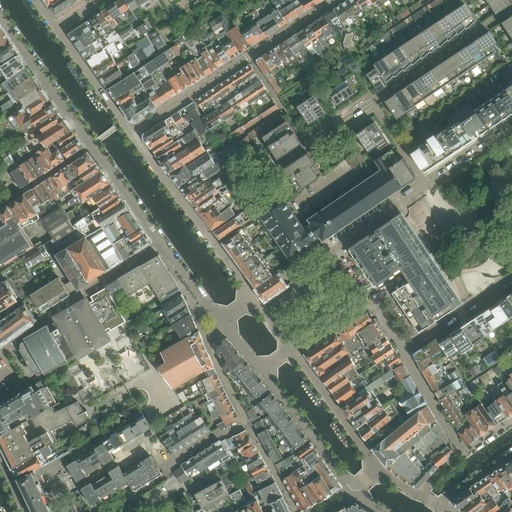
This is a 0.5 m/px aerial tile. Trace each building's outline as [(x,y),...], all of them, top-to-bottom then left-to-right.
[(74,0),(55,0),(48,5),(55,15),(66,8),(76,2),(74,0)] [(124,0),(119,0),(115,3),(121,13),(124,11),(128,17),(134,14),(132,11),(124,0)] [(124,0),(132,11),(147,0),(124,0)] [(262,0),(257,3),(260,8),(265,5),(264,3),(262,0)] [(281,0),(280,0),(278,2),(283,9),(280,11),(287,23),(294,19),(281,0)] [(290,0),(281,0),(294,19),(301,15),(292,3),(290,0)] [(300,0),(296,0),(292,3),(301,15),(307,10),(301,1),(300,0)] [(318,4),(315,0),(302,0),(301,1),(307,10),(318,4)] [(366,15),(367,15),(356,0),(348,0),(347,1),(360,19),(365,16),(368,21),(369,20),(366,15)] [(369,0),(356,0),(367,15),(375,9),(375,8),(372,5),(372,4),(369,0)] [(511,3),(511,2),(510,0),(496,0),(490,5),(496,14),(511,3)] [(271,7),(272,6),(268,1),(264,3),(265,5),(271,13),(280,28),(287,23),(280,11),(276,6),(272,9),(271,7)] [(347,1),(341,5),(349,18),(352,16),(356,22),(360,19),(347,1)] [(115,3),(107,9),(113,19),(119,15),(123,20),(124,20),(125,20),(125,19),(128,17),(124,11),(121,13),(115,3)] [(466,27),(465,28),(467,29),(476,21),(472,15),(464,4),(455,10),(466,27)] [(341,5),(334,9),(347,28),(349,26),(349,27),(350,26),(346,20),(349,18),(341,5)] [(258,8),(251,13),(254,18),(261,28),(267,36),(273,32),(264,18),(258,8)] [(107,9),(102,12),(113,28),(123,20),(124,20),(123,20),(119,15),(113,19),(107,9)] [(349,28),(349,27),(349,26),(347,28),(334,9),(325,15),(337,34),(333,36),(347,55),(354,34),(349,28)] [(407,9),(400,14),(403,18),(410,13),(407,9)] [(455,10),(446,16),(457,33),(456,34),(458,35),(465,28),(466,27),(455,10)] [(170,11),(164,15),(170,24),(175,20),(170,11)] [(102,12),(96,16),(108,35),(111,33),(114,36),(117,34),(113,28),(102,12)] [(280,28),(271,13),(264,18),(273,32),(280,28)] [(126,19),(130,25),(134,30),(135,29),(141,25),(134,14),(128,17),(125,19),(125,20),(126,19)] [(223,15),(209,24),(217,35),(220,33),(225,30),(240,53),(250,47),(237,26),(232,29),(223,15)] [(325,15),(316,21),(327,40),(333,36),(337,34),(325,15)] [(511,15),(502,22),(508,32),(511,28),(511,15)] [(96,16),(90,20),(96,29),(101,38),(102,39),(105,37),(108,35),(96,16)] [(446,16),(437,22),(448,39),(448,40),(449,41),(456,34),(457,33),(446,16)] [(254,18),(248,22),(250,26),(252,28),(260,41),(267,36),(261,28),(254,18)] [(90,20),(69,34),(75,43),(96,29),(90,20)] [(328,41),(327,40),(316,21),(310,25),(319,40),(318,40),(321,45),(323,45),(323,46),(326,44),(325,42),(328,41)] [(141,25),(135,29),(140,37),(150,30),(145,22),(141,25)] [(428,28),(439,45),(439,46),(440,47),(448,40),(448,39),(437,22),(428,28)] [(241,23),(237,26),(250,47),(250,46),(250,47),(260,41),(252,28),(250,26),(246,29),(241,23)] [(130,25),(118,33),(121,37),(123,40),(130,35),(129,34),(134,31),(134,30),(130,25)] [(304,29),(313,44),(311,45),(316,53),(320,50),(319,48),(322,46),(323,46),(323,45),(321,45),(318,40),(319,40),(310,25),(304,29)] [(2,30),(2,29),(1,28),(0,28),(0,49),(11,43),(2,30)] [(430,51),(430,52),(431,53),(439,46),(439,45),(428,28),(419,34),(430,51)] [(96,29),(75,43),(81,51),(101,38),(96,29)] [(311,45),(313,44),(304,29),(298,33),(307,47),(305,49),(306,51),(305,52),(308,57),(305,59),(308,64),(313,61),(310,57),(312,55),(316,53),(311,45)] [(157,30),(149,36),(159,52),(168,46),(157,30)] [(191,30),(174,41),(177,44),(185,57),(199,80),(207,75),(189,48),(185,41),(194,35),(191,30)] [(225,30),(220,33),(235,56),(240,53),(225,30)] [(496,51),(492,46),(497,43),(489,31),(480,37),(479,36),(474,39),(487,58),(496,51)] [(217,35),(215,36),(216,37),(230,59),(235,56),(220,33),(217,35)] [(298,33),(291,37),(301,52),(305,49),(307,47),(298,33)] [(419,34),(410,40),(421,57),(421,58),(422,59),(430,52),(430,51),(419,34)] [(209,52),(206,47),(201,40),(199,42),(194,35),(185,41),(189,48),(207,75),(219,67),(209,52)] [(105,43),(108,41),(105,37),(102,39),(101,38),(81,51),(88,61),(104,51),(105,51),(104,49),(108,46),(105,43)] [(135,45),(140,52),(135,55),(141,64),(157,53),(146,37),(135,45)] [(216,37),(209,41),(211,44),(224,63),(230,59),(216,37)] [(291,37),(286,41),(295,55),(292,57),(295,62),(298,61),(304,57),(305,59),(308,57),(305,52),(306,51),(305,49),(301,52),(291,37)] [(379,38),(372,44),(374,47),(382,42),(379,38)] [(469,42),(470,44),(466,47),(478,64),(487,58),(474,39),(469,42)] [(401,46),(412,63),(412,64),(413,65),(421,58),(421,57),(410,40),(401,46)] [(292,57),(295,55),(286,41),(280,45),(292,64),(295,62),(292,57)] [(0,67),(18,54),(11,43),(0,49),(0,67)] [(114,44),(108,48),(111,52),(107,54),(105,51),(104,51),(88,61),(93,68),(118,52),(119,52),(114,44)] [(176,62),(185,57),(177,44),(170,49),(175,58),(168,63),(167,63),(184,89),(191,85),(182,71),(176,62)] [(209,52),(219,67),(224,63),(211,44),(206,47),(209,52)] [(280,45),(274,49),(285,67),(292,64),(280,45)] [(370,46),(365,51),(367,55),(373,51),(370,46)] [(403,69),(403,70),(404,71),(412,64),(412,63),(401,46),(392,52),(403,69)] [(461,48),(456,51),(469,70),(478,64),(466,47),(462,49),(461,48)] [(170,49),(162,54),(168,63),(175,58),(170,49)] [(274,49),(268,52),(277,66),(280,71),(285,67),(274,49)] [(118,52),(93,68),(98,76),(117,64),(113,57),(114,57),(117,59),(123,55),(120,50),(119,52),(118,52)] [(456,51),(451,54),(452,56),(448,59),(460,76),(469,70),(456,51)] [(262,57),(256,60),(256,61),(265,73),(269,80),(273,77),(271,74),(270,71),(277,66),(268,52),(262,57)] [(394,76),(395,77),(403,70),(403,69),(392,52),(383,58),(394,75),(394,76)] [(117,64),(98,76),(106,86),(123,75),(141,64),(135,55),(133,53),(117,64)] [(18,54),(0,67),(2,71),(1,72),(0,71),(0,81),(4,78),(5,77),(4,76),(5,75),(24,62),(18,54)] [(161,55),(155,59),(160,67),(167,63),(168,63),(162,54),(161,55)] [(185,57),(176,62),(182,71),(191,85),(199,80),(185,57)] [(383,58),(374,64),(376,67),(386,83),(394,76),(394,75),(383,58)] [(155,59),(153,61),(158,69),(140,80),(141,83),(115,99),(121,106),(146,90),(152,86),(160,82),(167,77),(160,68),(160,67),(155,59)] [(443,60),(438,63),(451,82),(460,76),(448,59),(444,61),(443,60)] [(153,61),(108,89),(115,99),(141,83),(140,80),(158,69),(153,61)] [(24,62),(5,75),(8,79),(27,66),(24,62)] [(160,67),(160,68),(167,77),(177,93),(184,89),(167,63),(160,67)] [(438,63),(433,66),(434,68),(430,71),(442,88),(451,82),(438,63)] [(259,78),(255,73),(250,64),(244,69),(252,82),(259,78)] [(4,82),(0,85),(0,87),(2,90),(4,88),(8,94),(33,76),(27,66),(8,79),(4,82)] [(376,67),(366,74),(379,92),(388,86),(388,85),(386,83),(376,67)] [(345,68),(339,71),(342,76),(348,73),(345,68)] [(244,69),(238,73),(246,86),(252,82),(244,69)] [(339,71),(331,76),(334,81),(342,76),(339,71)] [(425,72),(420,75),(433,94),(442,88),(430,71),(426,73),(425,72)] [(238,73),(231,77),(240,90),(246,87),(246,86),(238,73)] [(416,80),(412,83),(424,100),(433,94),(420,75),(415,78),(416,80)] [(8,94),(11,99),(9,101),(1,107),(3,111),(12,105),(20,99),(21,99),(40,86),(40,85),(33,76),(8,94)] [(167,77),(160,82),(170,98),(177,93),(167,77)] [(230,90),(229,90),(232,96),(233,95),(240,91),(240,90),(231,77),(225,81),(230,90)] [(273,77),(269,80),(277,92),(278,94),(283,91),(273,77)] [(252,82),(261,96),(267,92),(259,78),(252,82)] [(327,79),(321,83),(326,91),(332,87),(331,85),(327,79)] [(229,90),(230,90),(225,81),(216,87),(224,101),(227,99),(232,96),(229,90)] [(160,82),(152,86),(163,102),(170,98),(160,82)] [(246,86),(246,87),(255,101),(261,96),(252,82),(246,86)] [(407,84),(402,87),(415,106),(424,100),(412,83),(408,85),(407,84)] [(349,84),(331,96),(337,106),(355,94),(349,84)] [(20,99),(23,103),(17,107),(19,110),(12,115),(8,118),(14,127),(18,124),(22,129),(29,125),(27,121),(28,120),(53,104),(40,86),(21,99),(20,99)] [(152,86),(146,90),(151,96),(150,97),(156,106),(163,102),(152,86)] [(216,87),(209,91),(218,105),(221,103),(224,101),(216,87)] [(240,90),(240,91),(248,105),(255,101),(246,87),(240,90)] [(398,92),(394,95),(405,112),(415,106),(402,87),(397,90),(398,92)] [(506,89),(506,88),(498,94),(511,114),(511,113),(511,97),(507,91),(506,89)] [(146,90),(121,106),(125,113),(131,121),(132,121),(133,121),(134,121),(156,106),(150,97),(151,96),(146,90)] [(209,91),(203,96),(212,109),(215,107),(214,107),(218,105),(209,91)] [(240,91),(233,95),(242,109),(248,105),(240,91)] [(306,100),(318,119),(327,113),(315,94),(306,100)] [(498,94),(490,99),(503,119),(511,114),(498,94)] [(232,96),(227,99),(236,113),(242,109),(233,95),(232,96)] [(394,95),(384,101),(397,119),(406,113),(405,112),(394,95)] [(203,96),(196,100),(202,109),(205,114),(212,109),(203,96)] [(224,101),(221,103),(230,117),(236,113),(227,99),(224,101)] [(490,99),(482,104),(495,124),(503,119),(490,99)] [(306,100),(296,106),(309,125),(318,119),(306,100)] [(194,130),(183,137),(187,143),(199,136),(210,129),(203,118),(202,117),(193,102),(189,105),(197,116),(187,123),(191,124),(194,130)] [(218,105),(214,107),(215,107),(216,110),(223,121),(230,117),(221,103),(218,105)] [(28,120),(27,121),(29,125),(31,123),(34,128),(58,112),(53,104),(28,120)] [(482,104),(474,110),(487,129),(494,125),(495,124),(482,104)] [(189,105),(185,107),(189,113),(182,118),(178,112),(171,117),(178,128),(187,123),(197,116),(189,105)] [(275,105),(261,114),(263,118),(278,108),(275,105)] [(214,112),(203,118),(210,129),(221,123),(223,121),(216,110),(214,112)] [(474,110),(451,125),(464,145),(487,130),(487,129),(474,110)] [(26,136),(19,140),(23,145),(24,144),(24,145),(64,120),(58,112),(34,128),(33,128),(24,134),(26,136)] [(278,114),(248,134),(251,138),(281,119),(278,114)] [(243,126),(245,129),(260,120),(258,116),(243,126)] [(144,134),(143,138),(147,143),(170,128),(174,134),(180,130),(178,128),(171,117),(144,134)] [(37,151),(36,152),(39,151),(45,147),(71,129),(64,120),(24,145),(29,152),(35,148),(37,151)] [(282,157),(302,144),(286,121),(262,137),(272,152),(277,160),(282,157)] [(411,121),(404,126),(406,129),(414,124),(411,121)] [(374,122),(365,128),(377,146),(379,150),(389,143),(374,122)] [(451,125),(443,130),(456,150),(464,145),(451,125)] [(243,126),(230,134),(233,137),(242,131),(242,132),(245,129),(243,126)] [(170,128),(147,143),(151,148),(174,134),(170,128)] [(365,128),(356,134),(368,152),(377,146),(365,128)] [(71,129),(45,147),(51,155),(57,150),(77,138),(71,129)] [(174,134),(151,148),(155,155),(183,137),(180,130),(174,134)] [(438,131),(434,134),(448,156),(456,150),(443,130),(439,133),(438,131)] [(247,134),(248,136),(236,143),(239,148),(251,140),(250,139),(251,138),(248,134),(247,134)] [(421,145),(411,152),(424,172),(439,162),(448,156),(434,134),(427,138),(428,140),(421,145)] [(187,143),(160,160),(170,174),(185,164),(206,151),(199,140),(201,139),(199,136),(187,143)] [(155,155),(156,155),(160,160),(187,143),(183,137),(155,155)] [(57,150),(61,155),(65,160),(84,147),(77,138),(57,150)] [(224,158),(238,149),(235,144),(228,148),(221,153),(224,158)] [(52,168),(65,160),(61,155),(57,150),(51,155),(45,147),(39,151),(52,168)] [(392,149),(382,155),(402,186),(416,177),(403,157),(399,159),(392,149)] [(33,155),(34,156),(33,157),(45,173),(52,168),(39,151),(36,152),(36,153),(33,155)] [(81,157),(61,170),(74,188),(78,185),(73,178),(96,163),(88,152),(87,153),(81,157)] [(185,164),(170,174),(180,187),(202,172),(216,164),(208,152),(194,162),(187,166),(185,164)] [(288,165),(283,168),(288,176),(289,176),(299,191),(323,175),(307,152),(288,165)] [(3,159),(3,160),(7,165),(7,166),(6,166),(10,173),(21,188),(29,183),(16,163),(10,154),(3,159)] [(354,154),(346,159),(346,160),(352,168),(359,164),(360,163),(358,161),(359,161),(358,159),(354,154)] [(308,219),(312,224),(308,226),(304,229),(312,241),(317,237),(319,236),(320,236),(323,240),(402,186),(382,156),(375,160),(382,170),(308,219)] [(33,157),(26,161),(37,178),(45,173),(33,157)] [(202,172),(207,179),(221,170),(222,172),(230,167),(225,161),(224,158),(216,164),(202,172)] [(23,159),(16,163),(29,183),(36,178),(37,178),(26,161),(25,162),(23,159)] [(96,163),(73,178),(78,185),(101,170),(96,163)] [(61,170),(53,175),(65,194),(71,190),(74,188),(61,170)] [(74,188),(71,190),(75,197),(106,177),(101,170),(78,185),(74,188)] [(180,187),(184,193),(197,185),(207,179),(202,172),(180,187)] [(53,175),(46,180),(59,198),(65,194),(53,175)] [(75,197),(76,197),(74,198),(76,201),(78,200),(81,204),(90,198),(111,185),(106,177),(75,197)] [(39,185),(49,200),(54,197),(56,201),(58,200),(59,199),(59,198),(46,180),(39,185)] [(224,185),(222,182),(218,185),(216,181),(213,182),(214,183),(215,185),(190,201),(194,206),(224,185)] [(224,185),(194,206),(199,212),(234,187),(230,181),(229,182),(224,185)] [(184,193),(186,195),(190,201),(215,185),(214,183),(213,182),(207,185),(205,182),(198,187),(197,185),(184,193)] [(39,185),(32,189),(41,202),(44,207),(50,202),(49,200),(39,185)] [(94,205),(82,213),(85,217),(89,214),(89,215),(119,195),(111,185),(90,198),(94,205)] [(232,202),(229,197),(237,192),(234,187),(199,212),(207,223),(221,214),(221,213),(233,204),(232,203),(232,202)] [(24,194),(37,213),(41,211),(36,205),(41,202),(32,189),(29,191),(24,194)] [(0,210),(0,218),(5,226),(0,229),(0,267),(9,262),(15,258),(21,254),(34,246),(34,245),(23,228),(39,218),(37,214),(37,213),(24,194),(0,210)] [(119,195),(89,215),(93,221),(123,201),(119,195)] [(233,204),(221,213),(221,214),(207,223),(212,229),(226,220),(235,214),(231,208),(233,207),(232,206),(234,205),(236,207),(242,203),(239,198),(232,202),(232,203),(233,204)] [(59,209),(56,211),(49,215),(41,219),(53,239),(51,240),(59,253),(56,255),(59,260),(60,260),(78,290),(90,283),(89,281),(105,271),(106,272),(127,259),(116,243),(104,226),(130,211),(123,201),(93,221),(89,215),(89,214),(85,217),(79,220),(75,215),(69,219),(62,207),(59,209)] [(285,201),(261,217),(289,258),(291,257),(313,242),(312,241),(304,229),(285,201)] [(248,208),(214,232),(220,239),(235,229),(235,228),(239,225),(240,225),(253,216),(248,208)] [(41,211),(37,214),(39,218),(41,219),(49,215),(45,209),(41,211)] [(130,211),(104,226),(116,243),(117,242),(141,227),(139,223),(130,211)] [(395,217),(375,231),(376,232),(370,236),(369,235),(349,248),(349,249),(352,247),(357,256),(356,257),(357,257),(358,257),(364,266),(363,266),(363,267),(364,266),(370,275),(369,276),(370,276),(371,276),(377,285),(395,273),(394,272),(400,268),(409,281),(392,293),(417,331),(419,333),(437,320),(454,309),(455,307),(462,302),(436,263),(436,264),(427,251),(428,251),(409,223),(406,218),(402,213),(395,217)] [(128,244),(127,244),(132,241),(134,242),(146,234),(141,227),(117,242),(121,248),(128,244)] [(240,231),(223,243),(234,258),(251,246),(240,231)] [(117,242),(116,243),(127,259),(136,253),(152,243),(146,234),(134,242),(132,241),(127,244),(128,244),(121,248),(117,242)] [(24,258),(30,267),(29,267),(30,268),(50,256),(49,255),(43,246),(43,245),(41,241),(34,245),(34,246),(21,254),(23,258),(24,258)] [(251,246),(234,258),(244,272),(262,261),(251,246)] [(153,287),(152,289),(153,291),(154,291),(156,292),(161,301),(180,290),(179,288),(178,285),(177,283),(176,280),(174,278),(173,277),(172,275),(171,274),(170,272),(169,271),(159,255),(141,266),(140,265),(118,278),(128,296),(150,283),(153,287)] [(262,261),(244,272),(255,287),(273,276),(262,261)] [(13,294),(5,281),(17,273),(9,262),(0,267),(0,311),(16,302),(17,301),(13,294)] [(290,269),(290,268),(288,266),(284,268),(293,281),(297,278),(295,275),(294,275),(293,272),(292,272),(292,271),(290,269)] [(285,287),(276,274),(273,276),(255,287),(265,301),(267,300),(275,294),(276,294),(276,293),(278,292),(284,288),(285,287)] [(68,296),(70,295),(59,277),(50,283),(61,300),(65,298),(68,296)] [(50,283),(40,289),(51,306),(56,303),(56,304),(59,302),(59,301),(61,300),(50,283)] [(26,342),(20,346),(36,373),(43,370),(44,372),(45,373),(46,373),(47,373),(77,356),(78,358),(92,350),(91,348),(95,345),(96,348),(110,340),(104,329),(107,328),(108,330),(122,322),(125,320),(107,289),(90,299),(93,303),(90,305),(86,299),(72,307),(74,309),(70,311),(68,309),(54,317),(57,321),(48,326),(47,324),(24,338),(26,342)] [(50,308),(50,307),(51,306),(40,289),(31,294),(42,312),(47,309),(50,308)] [(162,306),(163,308),(163,309),(168,316),(187,304),(182,294),(162,306)] [(511,297),(510,294),(496,304),(497,306),(493,308),(492,306),(482,313),(493,329),(509,318),(511,322),(511,321),(511,297)] [(0,345),(8,340),(34,320),(24,304),(20,307),(0,320),(0,345)] [(187,304),(168,316),(173,324),(191,313),(190,312),(187,304)] [(140,308),(124,317),(126,322),(142,312),(140,308)] [(345,327),(352,335),(355,333),(357,336),(358,335),(367,348),(385,336),(375,320),(373,322),(367,312),(366,313),(346,327),(346,326),(345,327)] [(191,313),(173,324),(181,337),(195,328),(197,327),(194,321),(194,319),(193,317),(193,316),(191,315),(191,313)] [(482,313),(473,319),(485,336),(494,330),(493,329),(482,313)] [(461,327),(473,344),(483,337),(485,336),(473,319),(472,319),(461,327)] [(305,353),(305,354),(305,355),(310,363),(344,341),(352,335),(345,327),(305,353)] [(474,346),(473,344),(461,327),(450,335),(459,349),(462,353),(467,350),(471,348),(472,349),(473,348),(472,347),(474,346)] [(162,353),(166,362),(158,367),(172,388),(184,382),(190,379),(214,367),(204,344),(199,331),(162,353)] [(344,341),(310,363),(322,378),(367,348),(358,335),(357,336),(355,333),(352,335),(344,341)] [(442,339),(438,342),(442,348),(448,357),(451,354),(459,349),(450,335),(442,339)] [(141,345),(141,346),(142,346),(143,349),(155,341),(152,336),(147,339),(140,343),(141,345)] [(322,378),(327,386),(351,369),(365,359),(365,360),(370,357),(382,349),(390,343),(385,336),(367,348),(322,378)] [(227,337),(213,343),(227,373),(229,371),(230,371),(244,359),(227,337)] [(414,355),(414,356),(414,357),(418,363),(418,364),(432,355),(432,354),(442,348),(438,342),(436,339),(415,353),(414,353),(414,354),(414,355)] [(382,349),(370,357),(375,364),(383,359),(395,351),(390,343),(382,349)] [(510,353),(507,349),(498,355),(500,359),(501,359),(510,353)] [(495,350),(483,358),(488,367),(501,359),(500,359),(498,355),(495,350)] [(383,359),(390,370),(391,371),(395,369),(402,364),(403,363),(399,358),(401,357),(400,355),(399,356),(398,354),(397,355),(395,351),(383,359)] [(432,355),(418,364),(422,371),(437,362),(432,355)] [(244,359),(230,371),(237,379),(251,367),(244,359)] [(437,362),(422,371),(426,378),(443,368),(438,361),(437,362)] [(502,363),(494,369),(497,374),(505,368),(502,363)] [(395,376),(405,391),(407,389),(401,380),(410,375),(402,364),(395,369),(398,373),(395,375),(395,376)] [(477,365),(472,368),(477,375),(481,372),(477,365)] [(214,367),(190,379),(191,380),(194,379),(194,380),(200,376),(202,380),(217,373),(214,367)] [(251,367),(237,379),(243,388),(258,376),(251,367)] [(443,368),(426,378),(431,385),(448,374),(443,368)] [(351,369),(327,386),(332,393),(358,376),(361,374),(358,369),(353,373),(351,369)] [(390,370),(382,376),(385,381),(386,382),(395,376),(395,375),(398,373),(395,369),(391,371),(390,370)] [(197,383),(200,390),(220,380),(217,373),(202,380),(197,383)] [(448,374),(431,385),(435,392),(446,386),(446,385),(444,382),(447,380),(450,378),(448,374)] [(440,426),(410,375),(401,380),(407,389),(405,391),(390,402),(399,415),(393,418),(400,427),(372,448),(382,460),(381,460),(386,466),(387,466),(440,426)] [(265,384),(258,376),(243,388),(250,396),(265,384)] [(358,376),(332,393),(343,407),(354,399),(353,397),(358,393),(360,395),(367,390),(365,387),(369,385),(365,380),(362,382),(358,376)] [(354,399),(343,407),(342,407),(350,418),(368,406),(374,415),(384,407),(372,390),(385,381),(382,376),(369,385),(365,387),(367,390),(360,395),(354,399)] [(40,381),(40,382),(0,404),(0,437),(23,424),(21,422),(12,427),(10,423),(25,414),(28,419),(31,418),(32,419),(52,407),(54,405),(41,381),(41,380),(40,381)] [(200,390),(203,396),(205,395),(209,393),(223,386),(220,380),(200,390)] [(446,386),(435,392),(440,400),(454,391),(454,392),(457,390),(453,382),(446,386)] [(501,382),(497,384),(501,389),(511,404),(511,391),(509,393),(504,386),(501,382)] [(265,384),(250,396),(257,405),(272,392),(265,384)] [(205,395),(208,401),(205,402),(205,403),(226,393),(223,386),(209,393),(205,395)] [(467,386),(459,392),(461,395),(470,390),(467,386)] [(84,388),(78,391),(82,399),(88,395),(84,388)] [(498,391),(499,392),(493,397),(495,400),(504,412),(507,416),(508,417),(511,414),(511,404),(501,389),(498,391)] [(182,391),(177,394),(181,399),(186,397),(182,391)] [(443,406),(458,397),(454,392),(454,391),(440,400),(439,400),(443,406)] [(272,392),(257,405),(264,413),(267,410),(269,412),(281,403),(279,402),(280,401),(279,401),(272,392)] [(226,393),(205,403),(209,410),(229,399),(226,393)] [(186,397),(181,399),(184,404),(185,406),(190,403),(186,397)] [(458,397),(443,406),(447,413),(461,405),(462,404),(458,397)] [(229,399),(209,410),(212,415),(212,416),(232,405),(229,399)] [(481,403),(473,409),(483,424),(487,431),(496,425),(493,420),(496,418),(499,423),(507,416),(504,412),(495,400),(487,406),(490,411),(487,413),(481,403)] [(32,419),(41,435),(29,442),(24,434),(27,432),(23,424),(0,437),(0,442),(13,468),(39,453),(37,450),(56,439),(52,431),(73,420),(76,426),(85,422),(88,417),(85,412),(83,413),(77,402),(55,412),(52,407),(32,419)] [(357,428),(360,432),(365,439),(366,439),(393,418),(399,415),(390,402),(384,407),(374,415),(357,428)] [(267,416),(273,425),(289,413),(281,404),(281,403),(269,412),(270,414),(267,416)] [(232,405),(212,416),(212,415),(210,416),(212,419),(220,415),(222,419),(236,412),(232,405)] [(464,411),(461,405),(447,413),(451,419),(464,411)] [(368,406),(350,418),(357,428),(374,415),(368,406)] [(191,407),(188,410),(203,434),(210,430),(201,416),(198,418),(191,407)] [(251,409),(247,413),(252,422),(256,420),(259,418),(251,409)] [(483,424),(473,409),(466,414),(468,418),(471,422),(480,436),(487,431),(483,424)] [(188,410),(182,413),(184,416),(183,416),(197,438),(203,434),(188,410)] [(468,418),(466,414),(464,411),(451,419),(455,426),(468,418)] [(138,414),(140,417),(137,419),(138,421),(131,425),(137,436),(151,427),(141,412),(138,414)] [(222,419),(223,421),(217,425),(217,426),(219,428),(225,425),(226,425),(239,418),(236,412),(222,419)] [(289,413),(273,425),(280,434),(295,422),(289,413)] [(183,416),(177,420),(191,442),(197,438),(183,416)] [(99,418),(93,421),(96,427),(102,423),(99,418)] [(367,441),(372,448),(400,427),(393,418),(366,439),(366,440),(366,439),(366,440),(367,441)] [(466,445),(473,441),(465,426),(471,422),(468,418),(455,426),(458,432),(466,445)] [(176,421),(171,424),(185,446),(191,442),(177,420),(175,421),(176,421)] [(254,424),(259,434),(266,430),(261,420),(254,424)] [(302,431),(295,422),(280,434),(286,442),(302,431)] [(471,422),(465,426),(473,441),(480,436),(471,422)] [(131,425),(130,423),(123,427),(125,429),(118,434),(124,444),(137,436),(131,425)] [(171,424),(165,428),(167,431),(179,450),(185,446),(171,424)] [(432,461),(430,457),(437,452),(438,453),(441,451),(446,446),(450,443),(440,426),(387,466),(388,467),(394,472),(398,476),(409,483),(409,484),(415,478),(419,474),(429,464),(432,461)] [(259,434),(258,434),(274,463),(282,458),(266,429),(266,430),(259,434)] [(235,447),(250,437),(246,430),(221,443),(227,452),(230,450),(235,447)] [(110,435),(111,437),(104,442),(110,452),(124,444),(118,434),(116,431),(110,435)] [(179,450),(167,431),(160,436),(173,454),(179,450)] [(302,431),(286,442),(293,451),(308,440),(302,431)] [(37,450),(39,453),(13,468),(18,479),(35,468),(73,445),(68,436),(61,441),(59,437),(56,439),(37,450)] [(250,437),(235,447),(239,453),(235,455),(235,456),(254,444),(250,437)] [(220,440),(213,445),(226,463),(235,458),(236,459),(237,458),(235,456),(235,455),(234,456),(230,450),(227,452),(221,443),(220,440)] [(104,464),(114,459),(110,452),(104,442),(67,465),(77,481),(86,475),(85,473),(103,462),(104,464)] [(310,442),(293,454),(294,454),(295,457),(297,461),(301,458),(315,449),(310,442)] [(441,451),(447,459),(453,455),(456,452),(450,443),(446,446),(441,451)] [(254,444),(235,456),(237,458),(243,455),(244,457),(242,458),(243,460),(258,452),(254,444)] [(72,457),(69,451),(74,448),(73,445),(35,468),(18,479),(30,505),(33,511),(55,511),(48,497),(39,477),(43,476),(42,474),(72,457)] [(221,465),(223,469),(224,468),(227,473),(230,471),(226,463),(213,445),(206,449),(215,463),(218,461),(221,465)] [(212,465),(215,463),(206,449),(200,453),(216,479),(220,477),(223,475),(220,470),(216,472),(212,465)] [(315,449),(301,458),(304,464),(303,465),(308,473),(316,468),(314,464),(322,459),(315,449)] [(437,452),(430,457),(432,461),(438,467),(447,459),(441,451),(438,453),(437,452)] [(258,452),(243,460),(243,461),(245,460),(250,469),(264,462),(258,452)] [(209,475),(207,476),(211,482),(216,479),(200,453),(193,457),(200,468),(202,471),(205,469),(209,475)] [(297,460),(295,457),(294,454),(275,465),(278,471),(297,460)] [(118,465),(109,471),(110,473),(92,485),(91,482),(81,488),(91,505),(128,482),(134,492),(144,486),(142,483),(160,472),(150,456),(123,473),(118,465)] [(193,457),(181,465),(182,466),(188,476),(200,468),(193,457)] [(316,468),(333,492),(342,487),(338,482),(334,476),(322,459),(314,464),(316,468)] [(429,477),(438,467),(432,461),(429,464),(419,474),(415,478),(409,484),(418,489),(422,484),(424,481),(429,477)] [(254,476),(268,468),(264,462),(250,469),(252,473),(248,475),(246,471),(245,472),(249,479),(250,479),(250,478),(254,476)] [(223,475),(220,477),(222,479),(195,493),(203,508),(202,508),(207,506),(215,501),(224,496),(229,493),(224,483),(244,471),(241,465),(230,471),(227,473),(223,475)] [(303,465),(298,468),(318,501),(325,497),(308,473),(303,465)] [(511,474),(505,465),(504,465),(504,466),(497,470),(509,490),(511,488),(511,474)] [(188,476),(182,466),(173,472),(181,484),(188,479),(190,478),(188,476)] [(268,468),(254,476),(255,479),(251,482),(250,479),(249,479),(252,486),(271,475),(268,468)] [(297,469),(292,473),(297,482),(311,506),(318,501),(298,468),(297,469)] [(316,468),(308,473),(325,497),(333,492),(316,468)] [(497,470),(488,476),(495,485),(497,488),(498,490),(499,491),(502,490),(505,494),(510,491),(509,490),(497,470)] [(247,482),(244,483),(251,498),(246,500),(248,505),(248,504),(251,511),(263,511),(261,507),(255,493),(252,486),(249,479),(245,472),(239,476),(242,483),(246,481),(247,482)] [(292,473),(283,479),(285,483),(287,487),(297,482),(292,473)] [(263,488),(275,481),(271,475),(252,486),(255,493),(264,489),(263,488)] [(488,476),(483,479),(490,488),(495,485),(488,476)] [(483,479),(478,483),(485,492),(487,491),(490,488),(483,479)] [(264,489),(255,493),(261,507),(269,502),(269,503),(283,496),(275,482),(275,481),(263,488),(264,489)] [(297,482),(287,487),(289,490),(299,507),(301,511),(311,506),(297,482)] [(478,483),(472,486),(479,496),(485,492),(478,483)] [(490,488),(487,491),(492,498),(499,493),(497,491),(498,490),(497,488),(495,485),(490,488)] [(469,488),(450,501),(460,510),(479,496),(472,486),(469,488)] [(240,489),(231,494),(234,499),(239,511),(251,511),(248,504),(248,505),(246,500),(245,500),(240,489)] [(479,496),(460,510),(463,511),(472,511),(492,498),(487,491),(485,492),(479,496)] [(136,493),(122,501),(125,508),(128,506),(135,501),(139,498),(136,493)] [(234,499),(231,494),(230,495),(229,493),(224,496),(215,501),(220,511),(230,511),(228,508),(228,502),(234,499)] [(503,501),(499,493),(492,498),(472,511),(487,511),(499,504),(500,506),(505,502),(503,501)] [(273,511),(274,511),(291,511),(290,510),(283,496),(269,503),(269,502),(261,507),(263,511),(267,510),(267,511),(273,511)] [(62,510),(79,501),(77,497),(60,506),(62,510)] [(503,501),(505,502),(500,506),(499,504),(487,511),(499,511),(500,511),(503,511),(507,510),(506,508),(509,505),(511,503),(511,502),(509,497),(503,501)] [(120,499),(115,502),(120,511),(125,508),(122,501),(120,499)] [(239,511),(234,499),(228,502),(228,508),(230,511),(239,511)] [(82,506),(79,501),(62,510),(58,511),(78,511),(76,509),(82,506)] [(220,511),(215,501),(207,506),(209,511),(220,511)] [(369,511),(355,502),(345,509),(347,511),(369,511)]
